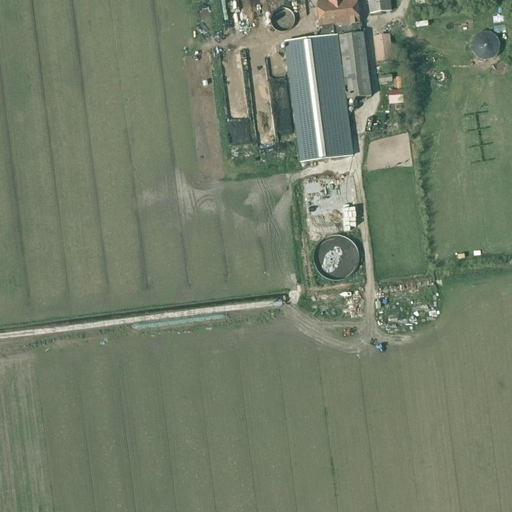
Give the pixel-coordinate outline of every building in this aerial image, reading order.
[(348,130),(346,130),(335,38),(339,38),(347,101),(371,98),(362,34),(360,35),(355,0),(316,0),(317,3),(316,4),(321,40),(285,44),(297,136),(301,165),(351,158),(348,130)] [(388,0),(368,0),(370,15),(390,12),(388,0)] [(278,12),(280,22),(286,21),(287,22),(291,21),(289,16),(286,17),(284,10),(278,12)] [(389,36),(374,38),(377,62),(393,60),(389,36)] [(392,82),(391,76),(379,78),(380,84),(392,82)] [(401,92),(389,93),(389,103),(402,102),(401,92)] [(250,104),(231,104),(231,113),(250,114),(250,104)] [(235,124),(237,144),(255,143),(253,122),(235,124)]
